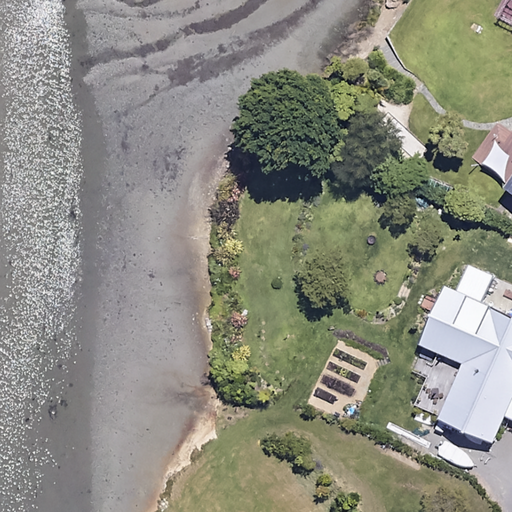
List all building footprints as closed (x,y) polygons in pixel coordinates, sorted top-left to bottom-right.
[(511,0),(500,0),(493,13),(511,24),(511,0)] [(511,169),(511,152),(501,142),(485,160),(504,177),(511,169)] [(431,240),(401,224),(366,292),(396,308),(431,240)] [(499,278),(473,267),(462,290),(454,286),(428,344),(472,363),(448,419),(500,442),(511,413),(511,313),(488,303),(499,278)] [(380,358),(323,332),(312,357),(278,342),(262,376),(353,418),(380,358)]
